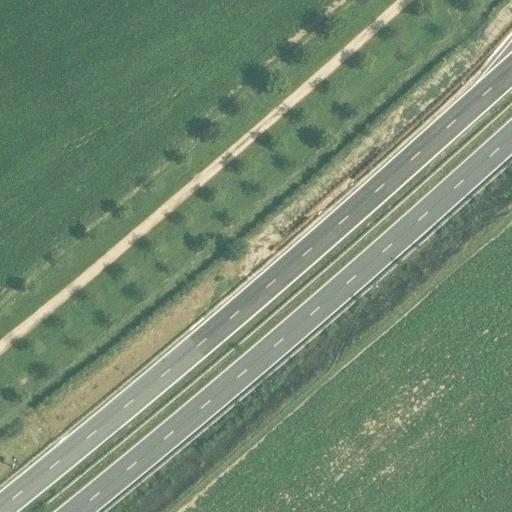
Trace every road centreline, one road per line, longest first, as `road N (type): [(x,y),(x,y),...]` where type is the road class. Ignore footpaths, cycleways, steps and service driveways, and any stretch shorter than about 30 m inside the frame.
road 1 (trunk): [(511,73),(0,510)]
road 2 (trunk): [(77,511),(511,137)]
road 3 (track): [(0,348),(408,0)]
